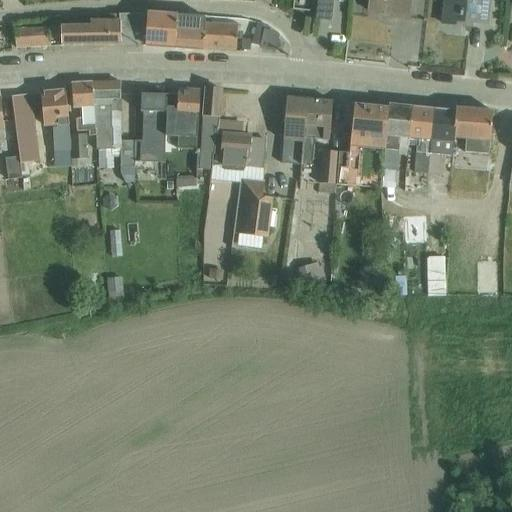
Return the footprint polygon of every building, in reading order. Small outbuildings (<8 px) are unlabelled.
[(318,0),(316,21),(332,23),(334,0),(318,0)] [(368,0),(367,12),(389,15),(389,19),(410,21),(412,0),(368,0)] [(444,0),(442,25),(470,28),(470,24),(487,26),(489,0),(444,0)] [(143,45),(144,15),(109,16),(110,23),(91,23),(91,27),(62,28),(62,46),(143,45)] [(144,15),(143,45),(143,47),(175,49),(177,17),(148,15),(148,16),(144,15)] [(177,17),(175,49),(203,51),(205,25),(206,18),(177,17)] [(205,25),(203,51),(236,54),(237,41),(241,41),(242,27),(205,25)] [(262,48),(267,30),(267,27),(257,25),(253,42),(251,42),(242,41),(242,52),(250,52),(251,46),(260,48),(262,48)] [(49,29),(14,31),(16,50),(50,48),(49,29)] [(262,48),(260,48),(259,51),(275,53),(279,35),(270,31),(267,30),(262,48)] [(120,83),(92,84),(96,137),(97,151),(99,151),(99,171),(115,170),(115,150),(121,150),(121,142),(120,83)] [(96,137),(92,84),(72,86),(73,110),(82,109),(82,119),(76,120),(77,133),(89,133),(89,137),(96,137)] [(177,108),(174,138),(178,138),(177,148),(196,150),(200,92),(178,90),(177,108)] [(212,171),(219,123),(222,92),(205,90),(198,170),(212,171)] [(66,92),(42,95),(45,128),(53,128),(56,169),(71,168),(70,152),(71,152),(70,135),(66,92)] [(142,142),(121,142),(121,150),(121,174),(125,184),(135,184),(135,164),(165,164),(166,137),(167,108),(167,96),(141,95),(141,113),(143,113),(142,142)] [(19,158),(22,177),(29,176),(28,164),(39,163),(31,96),(11,98),(19,158)] [(301,167),(306,101),(287,99),(281,165),(301,167)] [(306,101),(301,167),(313,168),(315,141),(329,142),(332,103),(306,101)] [(385,150),(389,110),(354,107),(350,147),(385,150)] [(389,110),(385,150),(381,181),(396,182),(399,156),(406,156),(408,146),(411,109),(389,107),(389,110)] [(167,108),(166,137),(174,138),(177,108),(167,108)] [(411,109),(408,146),(417,147),(413,192),(425,194),(427,175),(434,112),(411,109)] [(455,114),(451,167),(450,192),(463,194),(466,161),(465,161),(466,155),(488,156),(492,113),(456,109),(455,114)] [(434,112),(427,175),(443,177),(444,166),(451,167),(455,114),(434,112)] [(219,123),(212,171),(211,181),(240,185),(242,167),(249,168),(251,139),(241,138),(242,125),(219,123)] [(87,135),(70,135),(71,152),(73,168),(77,167),(77,161),(88,160),(87,135)] [(251,139),(249,168),(263,170),(266,140),(251,139)] [(319,185),(336,187),(337,187),(340,154),(321,152),(318,185),(319,185)] [(22,177),(19,158),(5,160),(8,181),(22,179),(22,177)] [(242,167),(240,185),(234,235),(269,239),(270,228),(274,229),(276,210),(273,210),(274,199),(263,198),(265,181),(263,181),(265,170),(263,170),(249,168),(242,167)] [(336,187),(319,185),(318,194),(336,196),(336,187)] [(316,213),(333,216),(336,202),(318,199),(316,213)] [(424,218),(413,217),(414,238),(425,238),(424,218)] [(119,232),(109,233),(112,258),(122,257),(119,232)] [(302,256),(328,256),(327,237),(302,237),(302,256)] [(445,258),(427,259),(427,297),(445,297),(445,258)] [(466,272),(465,294),(477,295),(477,297),(497,298),(497,260),(476,260),(476,261),(473,261),(473,273),(466,272)] [(317,264),(296,270),(300,286),(324,278),(321,268),(318,268),(317,264)] [(414,293),(413,271),(398,271),(399,293),(414,293)] [(122,277),(106,278),(108,304),(124,304),(122,277)]
